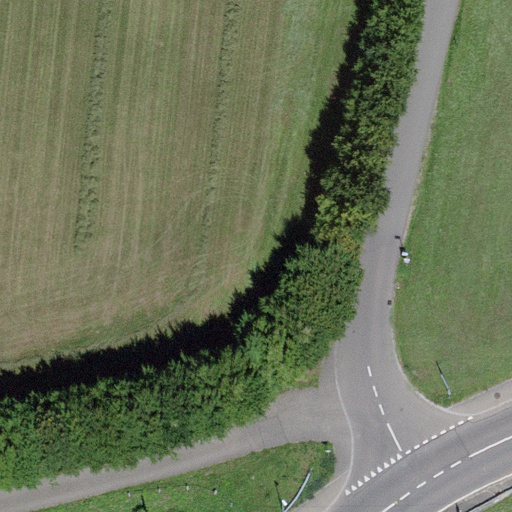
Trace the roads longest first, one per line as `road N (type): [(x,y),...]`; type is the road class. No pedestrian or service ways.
road 1 (residential): [(442,0),(387,216),(368,360),(398,444),(424,486)]
road 2 (track): [(0,501),(229,444),(375,389)]
